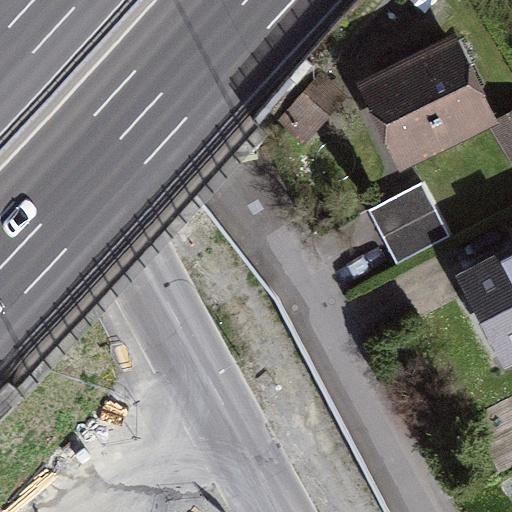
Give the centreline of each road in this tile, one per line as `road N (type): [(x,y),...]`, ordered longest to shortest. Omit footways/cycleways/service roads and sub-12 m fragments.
road 1 (secondary): [(270,501),(13,0)]
road 2 (motorway): [(0,268),(249,0)]
